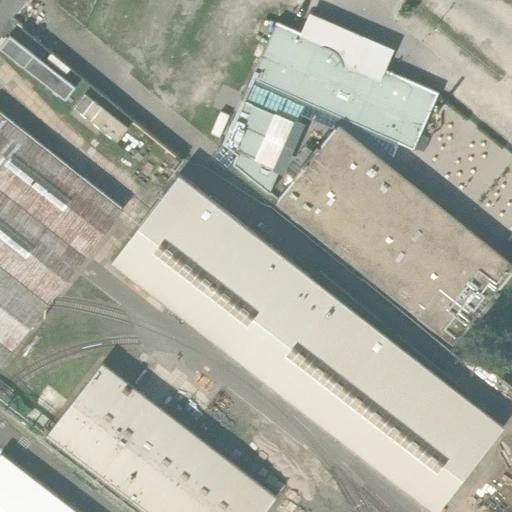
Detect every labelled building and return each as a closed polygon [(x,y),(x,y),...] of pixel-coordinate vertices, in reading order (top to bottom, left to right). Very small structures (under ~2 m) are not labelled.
[(479,239),(385,168),(396,144),(412,150),(435,95),(436,93),(384,70),(392,49),(384,46),(343,28),(308,12),(299,32),(276,22),(220,143),(234,155),(231,165),(267,194),(301,117),(330,129),(274,198),(453,346),(511,274),(511,265),(498,254),(479,239)] [(8,37),(0,47),(0,51),(63,101),(73,88),(8,37)] [(110,129),(120,115),(88,94),(78,107),(110,129)] [(122,205),(0,109),(0,359),(45,302),(122,205)] [(179,175),(112,261),(433,511),(436,511),(503,428),(179,175)] [(102,363),(46,436),(144,511),(263,511),(275,497),(102,363)] [(76,511),(0,453),(0,511),(76,511)]
